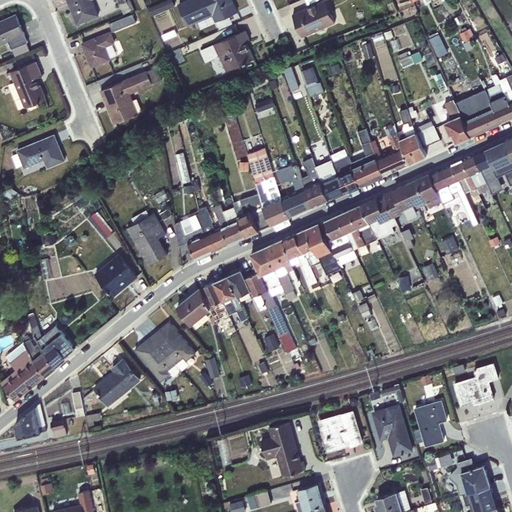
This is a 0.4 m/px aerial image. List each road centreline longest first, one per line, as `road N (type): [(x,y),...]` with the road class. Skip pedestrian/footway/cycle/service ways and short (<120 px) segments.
road 1 (residential): [(511,127),(251,240),(0,422)]
road 2 (residential): [(37,0),(89,121)]
